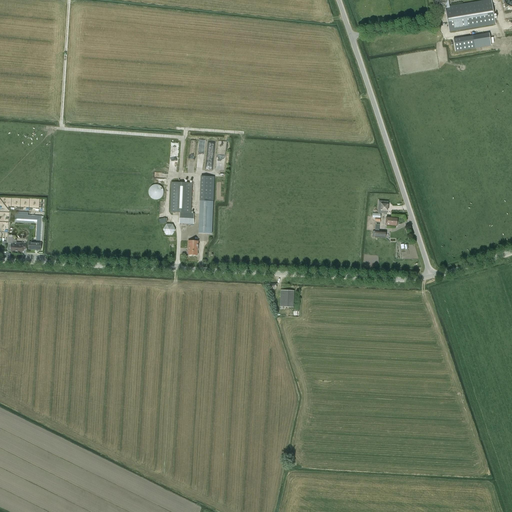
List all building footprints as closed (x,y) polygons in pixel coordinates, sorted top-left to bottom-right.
[(445,0),(435,0),(436,3),(441,2),(441,3),(445,2),(446,7),(445,7),(446,14),(449,32),(495,24),(494,14),(491,0),(488,0),(449,6),(448,0),(446,0),(445,0)] [(455,51),(475,48),(474,36),(454,38),(455,51)] [(201,176),(200,201),(214,202),(215,177),(201,176)] [(179,224),(186,224),(194,225),(194,213),(191,213),(192,183),(172,182),(170,212),(180,213),(179,224)] [(148,191),(148,192),(148,193),(149,194),(149,195),(149,196),(150,197),(151,198),(152,199),(153,199),(154,199),(154,200),(155,200),(156,200),(157,200),(158,200),(159,199),(160,199),(161,198),(162,197),(163,196),(163,195),(163,194),(164,194),(164,193),(164,192),(164,191),(163,190),(163,189),(163,188),(162,188),(162,187),(161,187),(160,186),(159,185),(158,185),(157,185),(156,185),(155,185),(154,185),(153,185),(152,186),(151,186),(151,187),(150,187),(150,188),(149,189),(149,190),(149,191),(148,191)] [(214,202),(200,201),(198,234),(212,234),(214,202)] [(42,216),(28,215),(28,212),(15,212),(14,221),(37,222),(36,241),(40,241),(42,216)] [(373,214),(372,218),(375,218),(375,222),(380,222),(381,214),(373,214)] [(387,217),(386,225),(397,226),(397,218),(387,217)] [(173,235),(173,224),(163,224),(163,235),(173,235)] [(9,235),(8,244),(12,245),(11,251),(22,252),(22,249),(25,249),(26,244),(26,243),(13,242),(13,238),(11,238),(11,235),(9,235)] [(188,241),(188,251),(189,251),(189,255),(197,256),(198,241),(188,241)] [(42,243),(29,242),(29,250),(41,251),(42,243)] [(283,291),(283,307),(293,307),(293,291),(283,291)]
